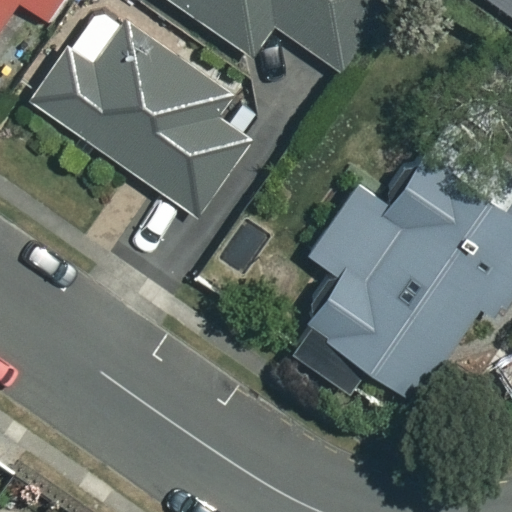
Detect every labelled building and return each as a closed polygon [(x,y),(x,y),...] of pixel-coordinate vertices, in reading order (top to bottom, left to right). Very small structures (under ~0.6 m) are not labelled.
[(24,0),(47,14),(56,0),(24,0)] [(369,0),(177,0),(242,46),(265,13),(329,58),(369,0)] [(511,0),(497,0),(511,10),(511,0)] [(212,76),(121,11),(88,58),(59,38),(23,89),(187,204),(243,125),(200,94),(212,76)] [(379,181),(352,163),(300,240),(326,258),(292,308),(406,385),(469,293),(495,310),(511,285),(511,179),(501,196),(410,135),(379,181)]
